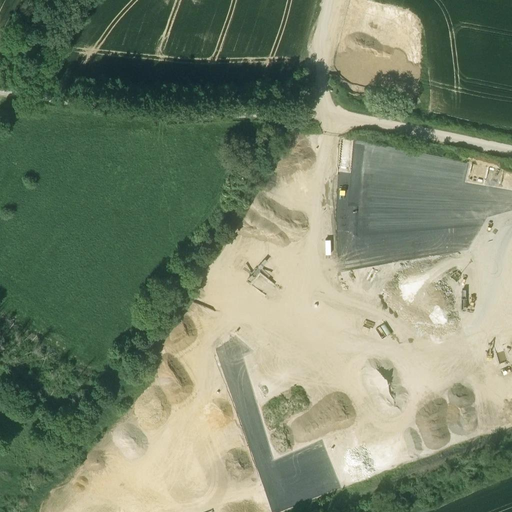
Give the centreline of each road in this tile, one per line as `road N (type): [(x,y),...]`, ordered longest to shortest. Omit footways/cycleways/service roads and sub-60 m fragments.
road 1 (track): [(273,115),(275,129),(19,511)]
road 2 (track): [(0,92),(155,114),(317,116)]
